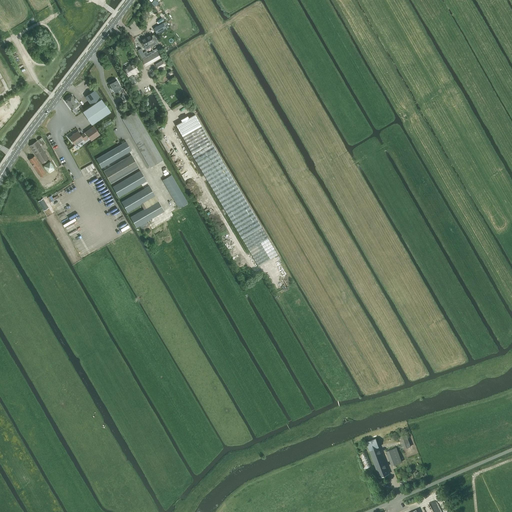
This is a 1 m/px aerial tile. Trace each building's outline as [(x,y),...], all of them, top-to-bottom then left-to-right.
[(163,23),(154,28),(157,34),(166,29),(165,26),(163,23)] [(151,34),(145,37),(150,44),(151,47),(156,44),(158,42),(154,35),(152,36),(151,34)] [(145,37),(140,40),(144,47),(146,50),(151,47),(150,44),(145,37)] [(145,57),(141,59),(146,67),(163,56),(159,49),(151,54),(150,52),(148,53),(146,51),(143,53),(144,55),(145,56),(145,57)] [(163,59),(155,64),(158,69),(166,64),(163,59)] [(130,66),(124,69),(128,76),(133,73),(134,74),(138,72),(137,71),(138,70),(137,68),(134,64),(134,63),(129,65),(130,66)] [(113,82),(110,84),(114,92),(120,89),(123,96),(121,97),(123,101),(128,98),(122,87),(121,88),(117,80),(116,79),(113,81),(113,82)] [(101,99),(95,90),(85,97),(92,106),(101,99)] [(76,107),(80,104),(76,98),(75,99),(72,95),(65,100),(72,110),(76,106),(76,107)] [(101,99),(92,106),(83,112),(92,124),(110,111),(106,105),(105,105),(101,99)] [(150,167),(163,160),(135,111),(122,118),(150,167)] [(259,266),(278,254),(195,115),(177,126),(259,266)] [(91,141),(100,134),(93,126),(85,132),(91,141)] [(81,135),(78,131),(69,137),(71,140),(71,141),(72,142),(75,145),(83,139),(85,141),(88,139),(84,133),(81,135)] [(102,168),(131,150),(126,141),(96,159),(102,168)] [(132,154),(104,171),(111,183),(139,167),(132,154)] [(42,157),(33,162),(45,182),(53,177),(42,157)] [(93,170),(93,169),(95,168),(93,163),(80,170),(84,176),(93,170)] [(116,184),(113,186),(119,197),(147,181),(140,170),(116,184)] [(179,208),(188,203),(172,175),(163,180),(179,208)] [(67,184),(48,195),(54,205),(73,195),(67,184)] [(149,186),(121,202),(128,213),(142,205),(144,209),(130,217),(133,222),(137,228),(164,212),(149,186)] [(43,198),(38,201),(43,210),(48,207),(43,198)] [(403,449),(410,446),(406,435),(399,438),(403,449)] [(379,477),(388,474),(376,439),(367,442),(379,477)] [(396,447),(386,451),(388,456),(398,453),(396,447)] [(365,450),(358,453),(364,469),(371,466),(365,450)]
